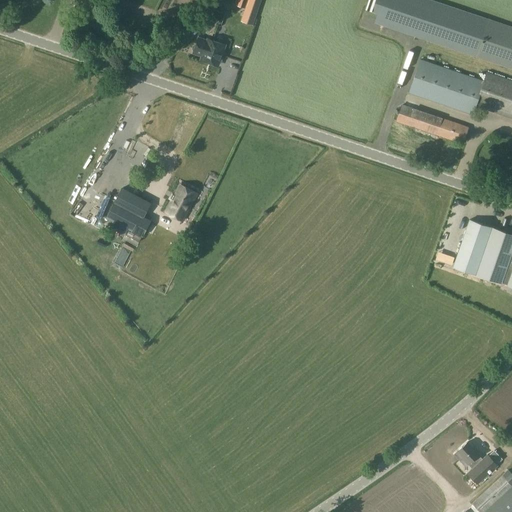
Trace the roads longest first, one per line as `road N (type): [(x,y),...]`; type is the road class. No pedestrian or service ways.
road 1 (unclassified): [(511,203),(0,27)]
road 2 (tertiary): [(315,511),(440,424),(511,356)]
